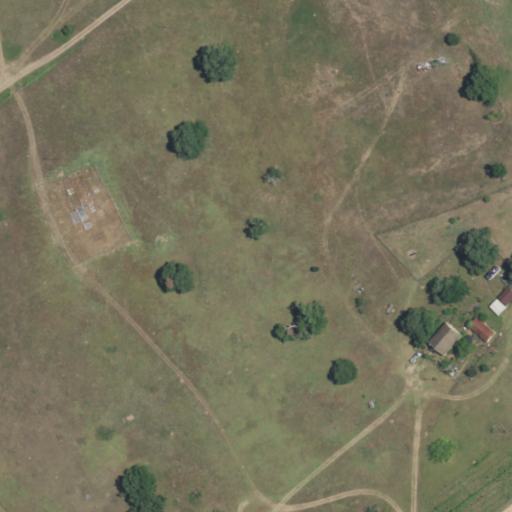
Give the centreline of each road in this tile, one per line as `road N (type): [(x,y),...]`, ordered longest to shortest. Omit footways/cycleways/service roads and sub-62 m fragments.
road 1 (residential): [(0,89),(79,151),(408,334),(511,351)]
road 2 (residential): [(129,0),(0,77)]
